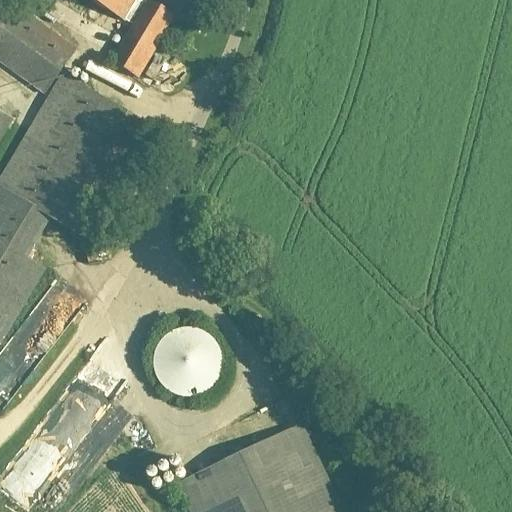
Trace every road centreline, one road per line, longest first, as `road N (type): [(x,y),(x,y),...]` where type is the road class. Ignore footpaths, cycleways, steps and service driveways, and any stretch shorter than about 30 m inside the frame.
road 1 (track): [(146,211),(211,250),(336,373),(407,480),(419,511)]
road 2 (unclassified): [(239,0),(232,37),(118,276)]
road 3 (track): [(0,438),(71,351),(118,276)]
